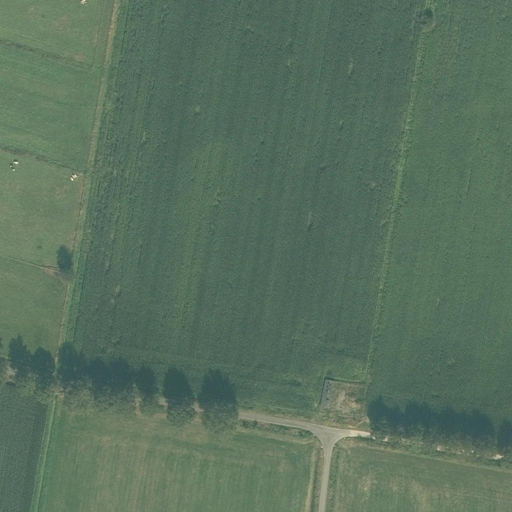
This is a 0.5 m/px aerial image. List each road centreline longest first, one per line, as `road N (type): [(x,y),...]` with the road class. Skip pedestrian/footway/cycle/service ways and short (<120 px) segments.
road 1 (unclassified): [(321,511),(333,426),(0,367)]
road 2 (track): [(333,426),(511,457)]
